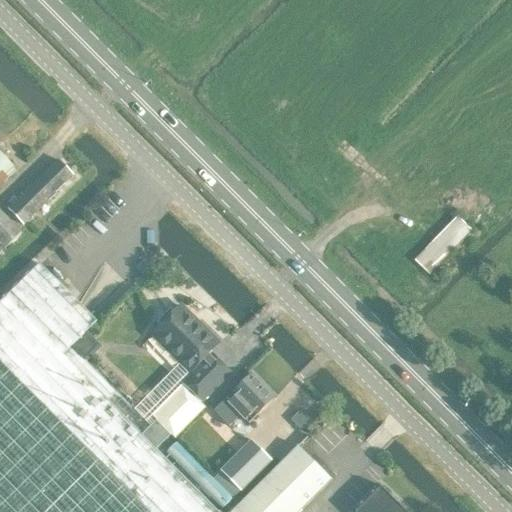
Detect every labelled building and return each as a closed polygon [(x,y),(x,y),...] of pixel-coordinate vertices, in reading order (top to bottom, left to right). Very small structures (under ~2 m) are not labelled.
[(0,186),(17,170),(0,152),(0,186)] [(9,210),(24,226),(74,177),(59,161),(9,210)] [(0,251),(4,248),(6,249),(22,233),(0,210),(0,251)] [(41,265),(0,305),(0,349),(164,511),(218,511),(157,450),(144,437),(153,428),(147,422),(135,410),(87,361),(72,348),(87,333),(98,322),(41,265)] [(162,327),(154,335),(191,372),(208,355),(215,348),(192,325),(196,321),(182,307),(176,313),(172,309),(158,323),(162,327)] [(87,333),(72,348),(87,361),(97,352),(97,343),(87,333)] [(164,511),(0,349),(0,511),(164,511)] [(192,377),(153,416),(159,422),(172,435),(176,439),(207,408),(201,403),(203,401),(204,402),(232,373),(214,355),(211,358),(208,355),(191,372),(194,375),(192,377)] [(226,400),(250,424),(275,400),(252,375),(226,400)] [(153,428),(144,437),(157,450),(172,435),(159,422),(158,423),(153,428)] [(272,461),(253,441),(228,465),(222,472),(242,492),(248,486),(272,461)] [(301,511),(306,507),(332,482),(298,447),(255,490),(233,511),(301,511)] [(356,508),(354,510),(355,511),(404,511),(378,486),(363,501),(359,501),(356,505),(356,508)]
